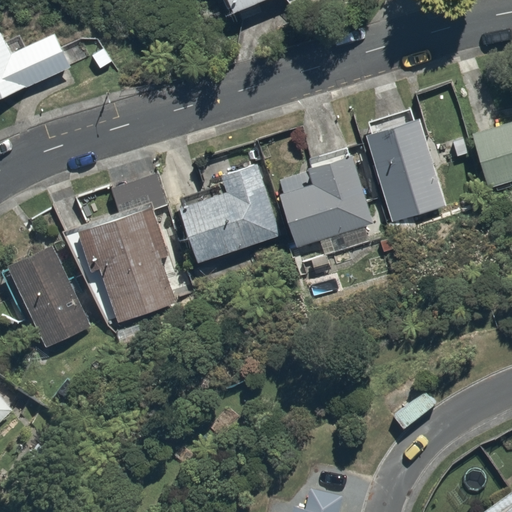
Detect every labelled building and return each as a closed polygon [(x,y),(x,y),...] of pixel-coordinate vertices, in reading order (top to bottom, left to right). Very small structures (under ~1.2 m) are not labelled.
[(2,23),(0,23),(0,97),(73,65),(58,30),(14,50),(2,23)] [(424,115),(368,130),(392,220),(448,205),(424,115)] [(511,115),(471,126),(487,183),(511,176),(511,115)] [(322,252),(382,236),(358,142),(307,156),(313,177),(281,186),(296,243),(318,237),(322,252)] [(227,184),(181,200),(200,258),(284,230),(259,155),(221,167),(227,184)] [(151,201),(77,219),(89,268),(104,264),(116,317),(176,302),(151,201)] [(54,240),(9,260),(45,343),(91,322),(54,240)] [(427,386),(393,411),(405,427),(438,402),(427,386)] [(0,396),(0,419),(11,409),(0,396)] [(329,511),(337,483),(317,477),(309,504),(295,501),(291,511),(329,511)] [(511,511),(511,487),(477,511),(511,511)]
